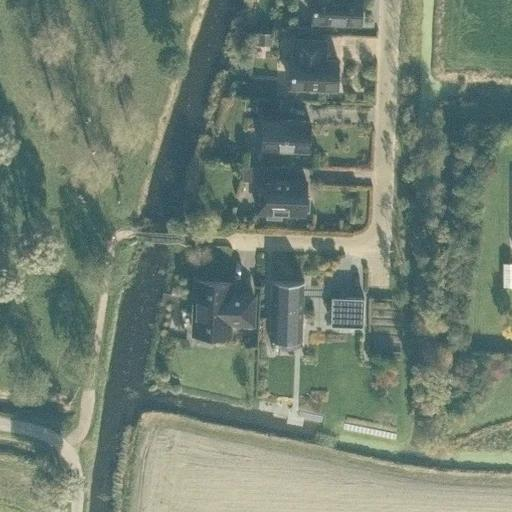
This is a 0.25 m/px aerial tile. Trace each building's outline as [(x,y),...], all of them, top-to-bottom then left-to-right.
[(312,0),(311,22),(359,24),(360,0),(312,0)] [(257,42),(269,43),(269,31),(257,31),(257,42)] [(325,39),(294,38),(293,58),(290,58),(289,87),(337,89),(337,60),(324,59),(325,39)] [(279,100),(256,99),(255,110),(278,111),(279,100)] [(282,117),(262,116),(261,151),(280,152),(280,150),(308,151),(309,120),(282,119),(282,117)] [(241,179),(257,180),(256,212),(267,212),(267,217),(280,217),(280,213),(305,214),(305,210),(308,210),(308,197),(305,197),(306,181),(270,179),(270,166),(241,165),(241,179)] [(304,281),(272,279),(270,337),(302,338),(304,281)] [(252,323),(254,295),(231,294),(231,282),(196,281),(195,302),(198,302),(197,329),(229,330),(230,322),(252,323)] [(363,297),(331,296),(330,325),(362,326),(363,297)] [(312,351),(312,342),(280,342),(280,351),(312,351)] [(494,374),(510,369),(504,349),(488,353),(494,374)]
